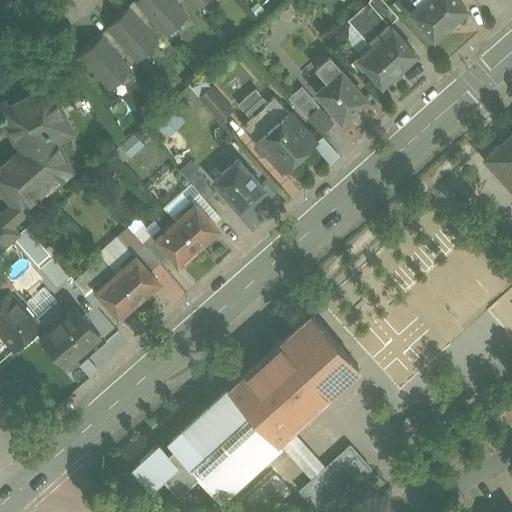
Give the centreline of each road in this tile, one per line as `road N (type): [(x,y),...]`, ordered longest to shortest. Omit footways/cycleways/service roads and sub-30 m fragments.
road 1 (secondary): [(511,51),(32,476)]
road 2 (residential): [(406,511),(511,451)]
